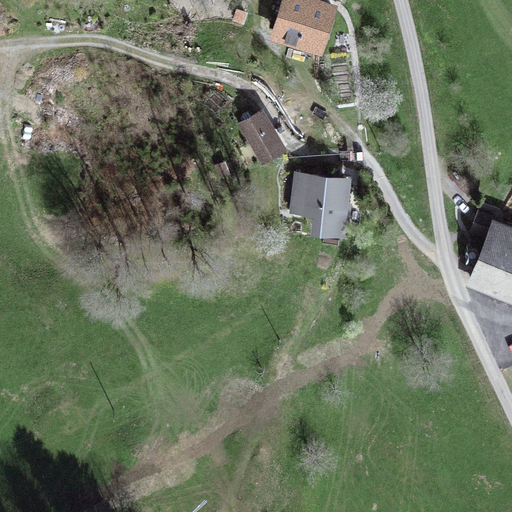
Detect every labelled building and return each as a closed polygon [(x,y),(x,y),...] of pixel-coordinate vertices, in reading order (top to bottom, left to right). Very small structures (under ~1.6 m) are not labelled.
[(284,0),(274,33),(319,47),(333,1),(328,0),(284,0)] [(241,20),(244,10),(237,8),(234,18),(241,20)] [(240,123),(262,160),(282,148),(260,111),(240,123)] [(224,162),(216,165),(220,174),(228,171),(224,162)] [(349,203),(342,202),(345,179),(296,173),(292,211),(319,215),(317,230),(345,234),(349,203)] [(511,235),(492,228),(496,218),(478,211),(471,230),(490,237),(472,282),(511,297),(511,235)]
